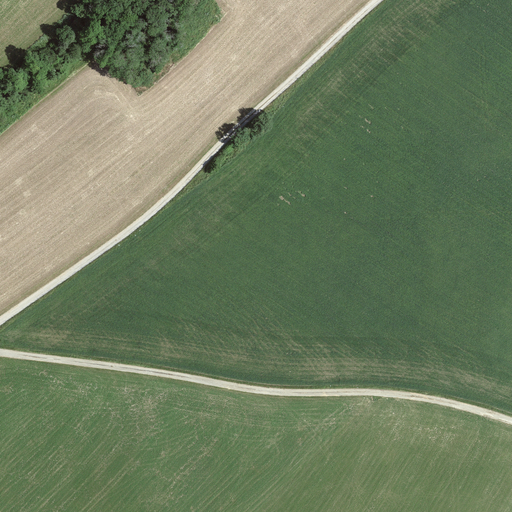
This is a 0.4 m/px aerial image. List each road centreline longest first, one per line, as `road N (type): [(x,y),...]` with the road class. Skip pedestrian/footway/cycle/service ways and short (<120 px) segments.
road 1 (track): [(0,353),(284,395),(436,398),(511,423)]
road 2 (track): [(0,322),(157,207),(374,0)]
